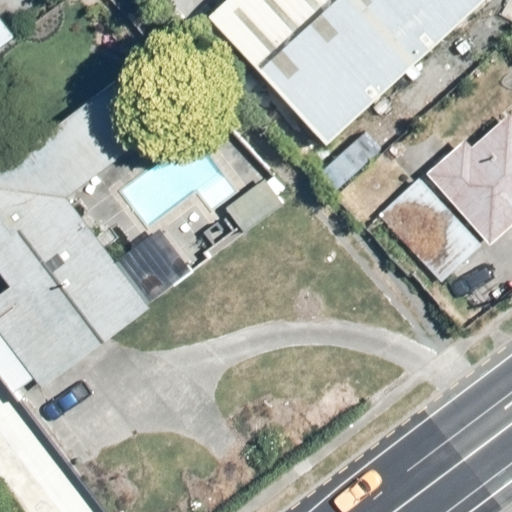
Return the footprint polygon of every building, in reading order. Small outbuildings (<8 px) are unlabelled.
[(187,0),(184,3),(303,130),(441,0),(187,0)] [(0,14),(0,45),(15,34),(0,14)] [(147,183),(98,220),(77,193),(155,134),(112,77),(0,161),(0,262),(13,280),(0,289),(0,369),(17,392),(39,375),(45,383),(141,309),(206,260),(147,183)] [(511,108),(508,104),(433,172),(495,240),(511,224),(511,108)] [(416,175),(378,215),(464,297),(488,271),(471,254),(484,240),(416,175)]
